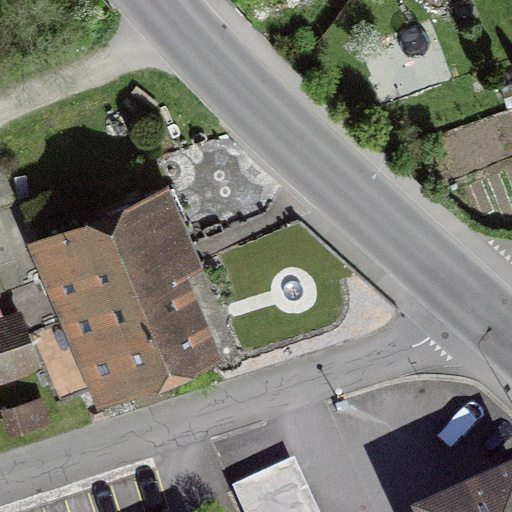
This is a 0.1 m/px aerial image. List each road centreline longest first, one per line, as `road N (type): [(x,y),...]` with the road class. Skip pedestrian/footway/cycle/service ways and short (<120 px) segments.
road 1 (residential): [(493,325),(0,479)]
road 2 (secondary): [(153,0),(182,45),(472,308)]
road 3 (track): [(0,113),(182,45)]
